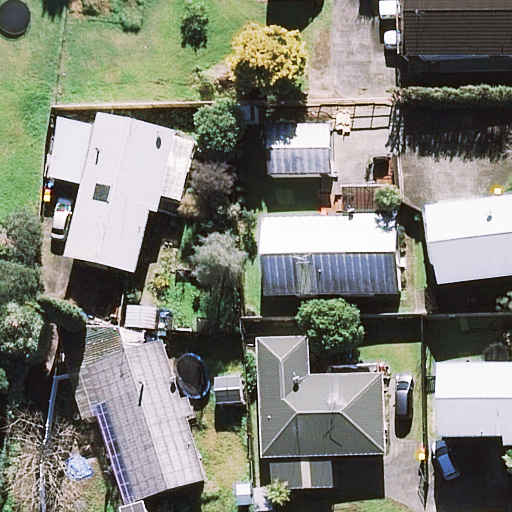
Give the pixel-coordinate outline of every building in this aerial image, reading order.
[(511,64),(511,0),(414,0),(414,63),(511,64)] [(182,138),(100,118),(96,134),(66,127),(53,184),(87,193),(70,263),(141,280),(156,216),(162,218),(182,138)] [(333,136),(307,135),(307,155),(274,154),(274,183),(332,184),(333,136)] [(511,279),(511,200),(436,212),(448,289),(511,279)] [(403,301),(402,228),(273,230),(274,303),(403,301)] [(163,312),(129,308),(125,340),(159,344),(163,312)] [(315,380),(315,344),(266,345),(268,497),(333,495),(333,462),(386,461),(384,379),(315,380)] [(204,489),(164,350),(100,368),(139,507),(204,489)] [(511,442),(511,452),(511,367),(447,369),(449,443),(511,442)]
